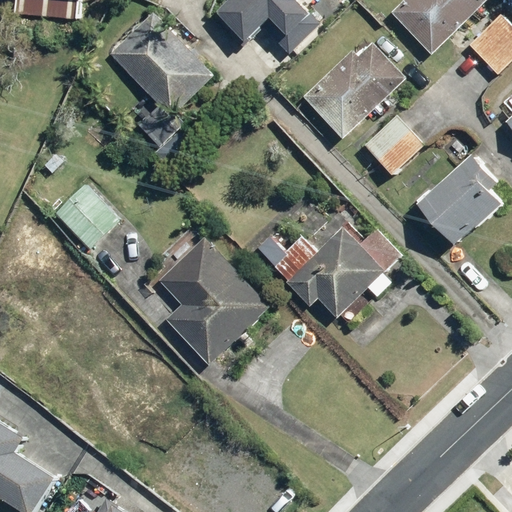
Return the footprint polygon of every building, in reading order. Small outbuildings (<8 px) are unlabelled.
[(234,0),(228,6),(259,39),(275,25),(297,48),(328,19),(310,0),(234,0)] [(413,0),(401,12),(439,52),(491,0),(413,0)] [(158,9),(116,49),(166,102),(146,121),(168,144),(194,120),(182,108),(218,74),(158,9)] [(511,67),(511,12),(509,9),(475,44),(506,74),(511,67)] [(418,76),(376,32),(312,94),(353,138),(418,76)] [(431,146),(403,115),(371,145),(400,175),(431,146)] [(475,152),(422,201),(461,244),(504,206),(492,193),(503,184),(475,152)] [(96,246),(88,253),(206,378),(281,306),(198,219),(158,257),(89,184),(61,210),(96,246)] [(279,233),(265,246),(321,305),(329,297),(347,317),(378,287),(385,296),(405,277),(353,223),(342,233),(332,222),(316,237),(312,234),(295,250),(279,233)] [(191,389),(145,433),(211,503),(257,459),(191,389)] [(0,506),(3,501),(20,511),(32,511),(54,477),(13,451),(23,435),(0,420),(0,506)] [(100,511),(148,511),(113,491),(100,511)]
